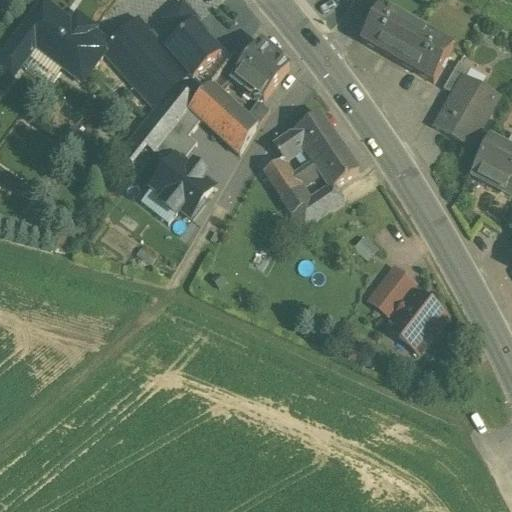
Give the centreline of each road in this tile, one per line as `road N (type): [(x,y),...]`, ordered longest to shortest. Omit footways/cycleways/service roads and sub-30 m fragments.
road 1 (track): [(511,452),(168,304),(0,258)]
road 2 (secondary): [(321,56),(418,201),(511,369)]
road 3 (track): [(0,465),(168,304),(233,208)]
road 4 (residential): [(233,208),(321,56)]
